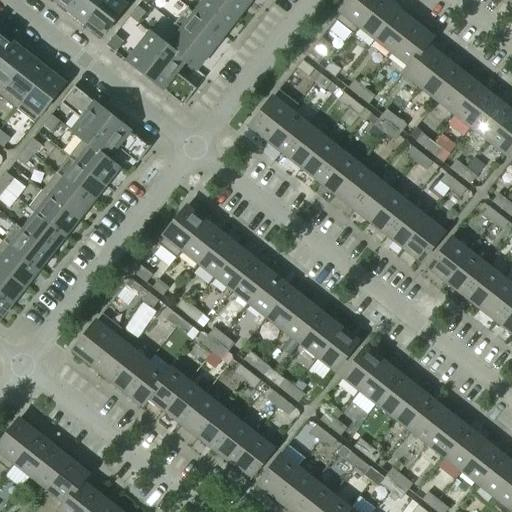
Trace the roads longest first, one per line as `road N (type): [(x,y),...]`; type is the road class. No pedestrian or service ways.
road 1 (residential): [(511,400),(191,148)]
road 2 (residential): [(21,366),(191,148)]
road 3 (residential): [(191,148),(3,0)]
road 4 (residential): [(21,366),(211,511)]
road 5 (residential): [(191,148),(308,0)]
